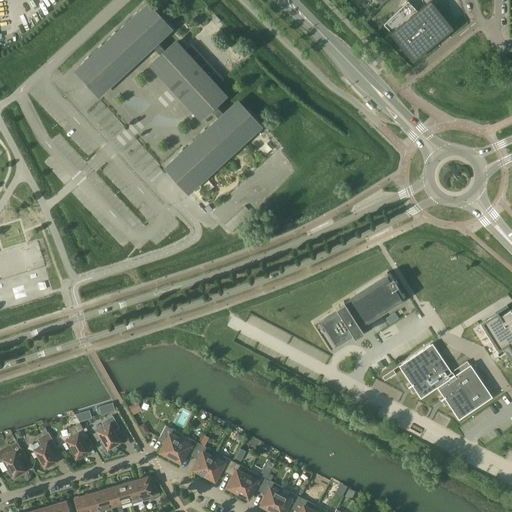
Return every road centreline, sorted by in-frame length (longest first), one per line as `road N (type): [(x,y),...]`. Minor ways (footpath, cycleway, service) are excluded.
road 1 (tertiary): [(0,368),(297,267),(439,199)]
road 2 (tertiary): [(428,181),(247,263),(0,345)]
road 3 (unclassified): [(511,469),(355,386)]
road 4 (residential): [(0,498),(149,458)]
